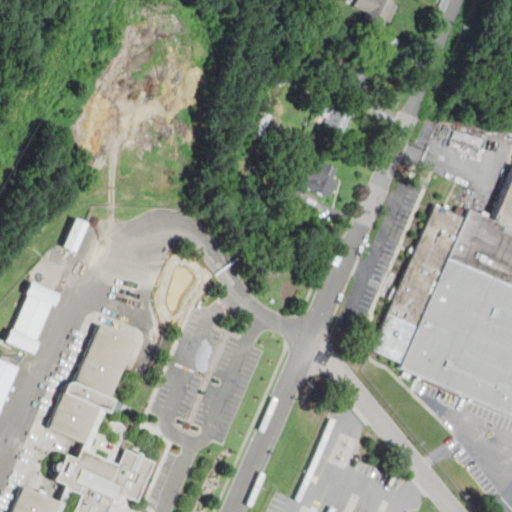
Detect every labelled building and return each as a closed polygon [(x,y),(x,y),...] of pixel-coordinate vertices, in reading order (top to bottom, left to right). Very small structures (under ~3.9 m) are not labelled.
[(386,21),(382,30),(364,22),(367,13),(364,12),(368,0),(391,0),(395,2),(394,4),(398,6),(390,23),(386,21)] [(356,52),(374,60),(361,90),(343,82),(356,52)] [(325,76),(334,80),(331,87),(335,89),(331,99),(304,87),(309,77),(322,83),(325,76)] [(325,101),(338,106),(336,110),(352,117),(345,134),(327,127),(330,119),(319,114),(325,101)] [(260,110),(273,116),(263,140),(249,134),(260,110)] [(311,159),(338,171),(327,197),(300,185),(311,159)] [(367,350),(429,205),(461,218),(465,209),(487,219),(509,166),(511,167),(511,419),(396,370),(399,363),(367,350)] [(77,219),(89,224),(77,252),(65,247),(77,219)] [(33,338),(36,340),(30,353),(2,342),(8,328),(11,329),(25,295),(23,293),(28,281),(54,292),(49,305),(48,304),(33,338)] [(103,409),(85,450),(118,464),(123,450),(150,460),(134,500),(115,493),(105,511),(72,511),(80,495),(70,491),(60,511),(11,511),(22,488),(56,500),(63,484),(52,482),(63,454),(74,457),(80,444),(47,429),(62,393),(64,393),(68,384),(74,383),(98,325),(134,341),(107,399),(114,402),(110,412),(103,409)] [(0,361),(16,368),(0,403),(0,361)]
